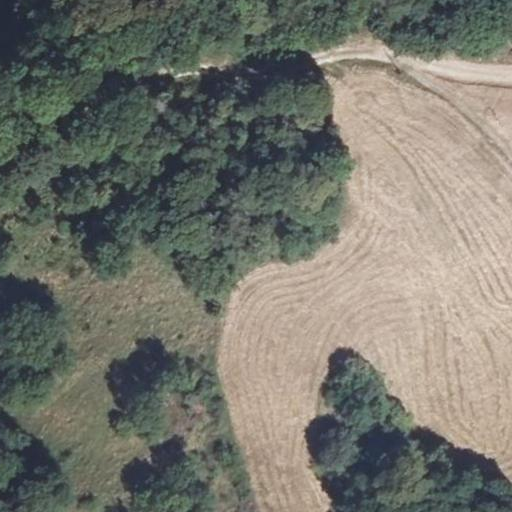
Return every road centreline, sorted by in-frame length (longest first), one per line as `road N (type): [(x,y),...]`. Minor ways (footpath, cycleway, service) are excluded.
road 1 (track): [(395,57),(357,55),(248,75),(143,75),(39,130),(0,166)]
road 2 (track): [(511,155),(470,111),(395,57)]
